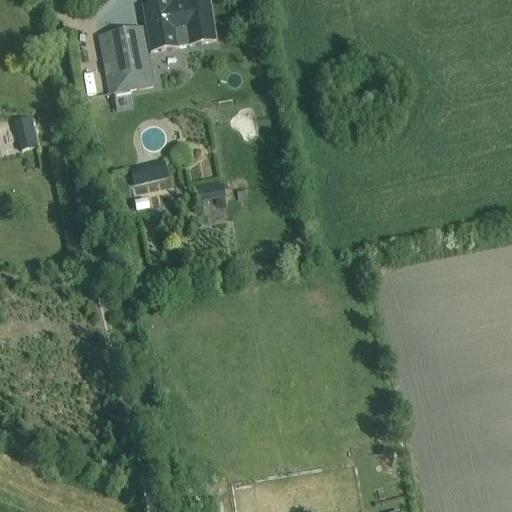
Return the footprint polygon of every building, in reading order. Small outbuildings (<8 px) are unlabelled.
[(148,9),(142,10),(149,55),(178,51),(178,50),(186,49),(187,50),(215,46),(207,0),(194,0),(180,2),(180,4),(166,6),(164,0),(146,0),(147,0),(148,9)] [(105,82),(150,73),(142,30),(97,39),(105,82)] [(31,120),(15,123),(21,154),(37,151),(31,120)] [(131,172),(135,188),(146,186),(142,169),(131,172)] [(203,202),(228,198),(226,187),(201,191),(203,202)]
